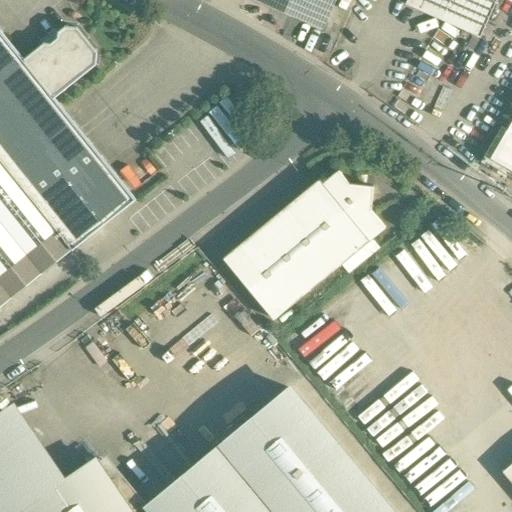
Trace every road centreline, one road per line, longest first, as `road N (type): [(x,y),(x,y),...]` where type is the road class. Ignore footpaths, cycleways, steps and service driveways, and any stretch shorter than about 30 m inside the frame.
road 1 (residential): [(345,102),(72,314),(0,360)]
road 2 (residential): [(511,239),(345,102)]
road 3 (residential): [(345,102),(166,0)]
